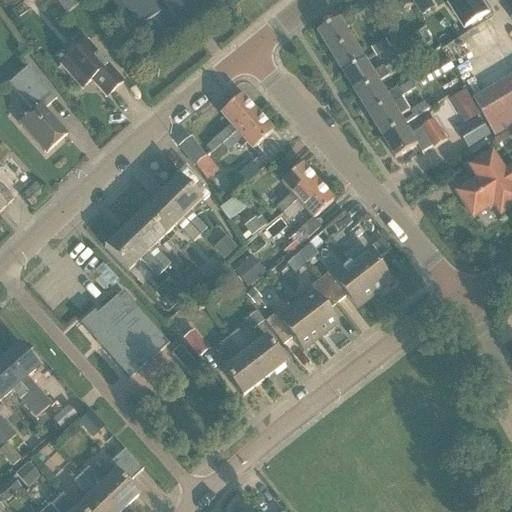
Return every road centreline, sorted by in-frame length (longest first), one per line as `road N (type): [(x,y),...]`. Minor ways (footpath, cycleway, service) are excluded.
road 1 (tertiary): [(2,270),(249,50)]
road 2 (residential): [(200,495),(455,297)]
road 3 (residential): [(455,297),(433,259),(249,50)]
road 4 (residential): [(200,495),(2,270)]
